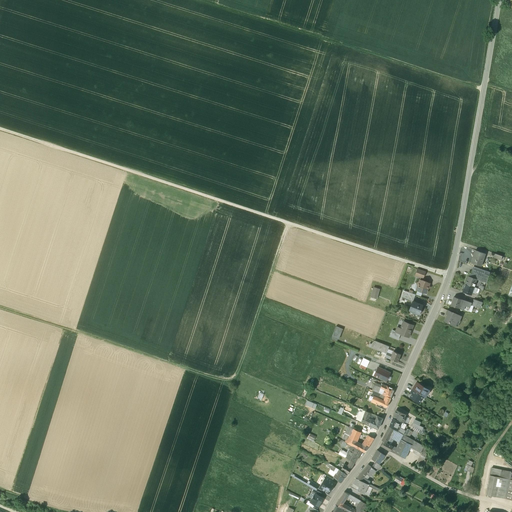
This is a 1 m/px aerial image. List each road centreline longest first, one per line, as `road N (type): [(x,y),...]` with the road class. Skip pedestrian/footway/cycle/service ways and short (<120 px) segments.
road 1 (track): [(448,276),(0,128)]
road 2 (secondary): [(475,140),(439,301),(376,444),(326,511)]
road 3 (track): [(0,307),(234,383),(258,313)]
road 4 (track): [(202,0),(484,88)]
road 5 (secondary): [(475,140),(499,0)]
